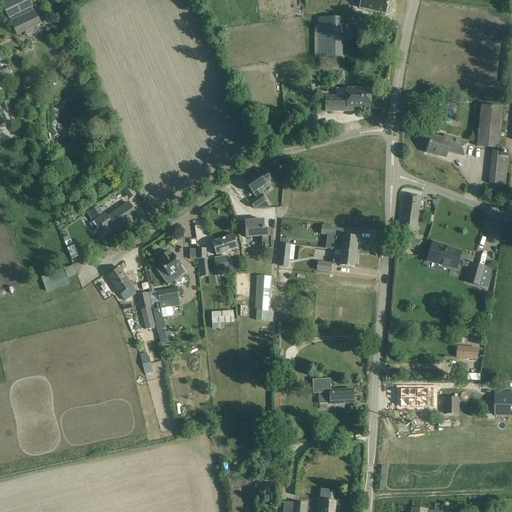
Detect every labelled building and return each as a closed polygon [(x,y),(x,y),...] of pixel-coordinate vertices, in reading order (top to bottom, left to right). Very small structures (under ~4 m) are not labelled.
[(35,13),(28,0),(10,0),(2,4),(18,36),(41,24),(35,13)] [(360,0),(359,8),(386,14),(389,0),(360,0)] [(342,18),(318,18),(318,58),(342,58),(342,18)] [(10,68),(0,71),(0,73),(4,84),(15,80),(10,68)] [(370,107),(370,89),(346,89),(346,96),(326,97),(326,112),(347,112),(347,108),(370,107)] [(503,108),(481,106),(477,147),(493,148),(489,184),(505,185),(509,150),(498,149),(503,108)] [(320,126),(315,113),(300,118),(305,131),(320,126)] [(464,154),(467,142),(444,136),(443,140),(432,137),(428,150),(429,150),(428,153),(434,155),(435,152),(446,156),(448,150),(456,152),(464,154)] [(272,181),(264,170),(259,174),(258,173),(245,182),(253,194),(256,199),(250,203),(254,209),(266,201),(261,195),(261,196),(257,191),(272,181)] [(137,195),(130,185),(122,190),(129,200),(137,195)] [(421,197),(405,195),(401,230),(411,232),(416,232),(419,208),(420,208),(420,207),(421,197)] [(131,219),(137,215),(128,203),(108,216),(107,217),(113,227),(115,230),(125,223),(126,225),(132,221),(131,219)] [(95,219),(103,214),(97,206),(90,211),(95,219)] [(103,233),(113,227),(107,217),(108,216),(106,213),(104,214),(94,221),(97,225),(103,233)] [(265,249),(272,249),(270,229),(264,230),(264,220),(249,221),(249,223),(245,224),(246,238),(262,237),(262,250),(263,250),(263,244),(265,244),(265,249)] [(322,226),(321,235),(335,237),(336,228),(322,226)] [(336,228),(335,237),(336,237),(336,242),(342,243),(341,251),(356,253),(358,238),(348,237),(343,236),(344,229),(336,228)] [(238,248),(234,235),(212,243),(216,255),(238,248)] [(69,236),(63,238),(66,246),(72,244),(69,236)] [(422,241),(406,239),(404,250),(420,252),(422,241)] [(446,246),(433,243),(427,262),(428,262),(429,260),(439,263),(438,265),(456,270),(461,252),(446,248),(446,246)] [(288,267),(291,246),(279,244),(279,245),(281,245),(278,267),(279,267),(278,273),(289,275),(290,267),(288,267)] [(78,257),(74,246),(68,248),(72,260),(78,257)] [(206,249),(196,249),(197,259),(199,278),(209,277),(206,259),(206,249)] [(334,258),(333,265),(344,266),(354,267),(356,253),(341,251),(341,259),(334,258)] [(181,266),(173,254),(171,255),(169,252),(159,259),(161,262),(160,263),(161,265),(156,269),(165,282),(166,282),(168,285),(185,273),(181,266)] [(228,265),(227,257),(213,259),(215,268),(228,265)] [(332,264),(318,262),(317,271),(331,273),(332,264)] [(489,286),(493,270),(473,264),(468,282),(479,286),(480,283),(489,286)] [(67,277),(64,269),(41,277),(46,292),(69,283),(67,277)] [(120,269),(108,276),(120,295),(124,301),(136,293),(132,287),(120,269)] [(272,322),(273,309),(270,309),(272,278),(257,277),(254,310),(257,310),(256,321),(272,322)] [(180,304),(177,288),(150,293),(152,304),(170,301),(171,306),(180,304)] [(137,296),(145,330),(155,328),(147,293),(137,296)] [(234,323),(233,311),(211,313),(213,330),(224,329),(223,324),(234,323)] [(456,358),(477,360),(478,348),(457,347),(456,358)] [(151,370),(147,354),(140,355),(144,371),(151,370)] [(283,371),(281,366),(272,371),(271,378),(283,371)] [(330,379),(312,380),(313,394),(318,393),(319,404),(330,403),(330,405),(354,403),(353,390),(331,391),(330,379)] [(400,390),(400,408),(428,407),(428,389),(400,390)] [(511,397),(493,398),(493,418),(511,417),(511,397)] [(445,398),(445,414),(459,414),(459,398),(445,398)] [(275,414),(275,423),(283,423),(283,414),(275,414)] [(334,494),(327,493),(326,501),(323,501),(321,511),(334,511),(336,502),(334,502),(334,494)]
